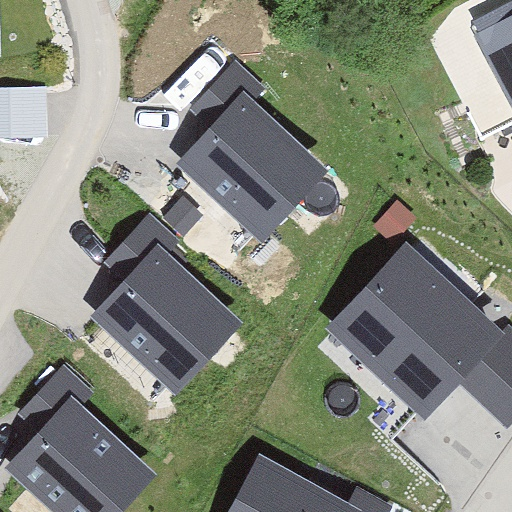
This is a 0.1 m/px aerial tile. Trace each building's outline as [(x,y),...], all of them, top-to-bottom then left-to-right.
[(511,22),(484,37),(511,90),(511,22)] [(315,168),(219,86),(163,152),(259,234),(315,168)] [(47,88),(0,89),(0,135),(47,135),(47,88)] [(157,246),(92,314),(173,392),(239,325),(157,246)] [(443,415),(511,340),(408,248),(341,323),(443,415)] [(63,405),(7,459),(59,511),(110,511),(140,483),(63,405)] [(341,511),(256,466),(230,511),(341,511)]
